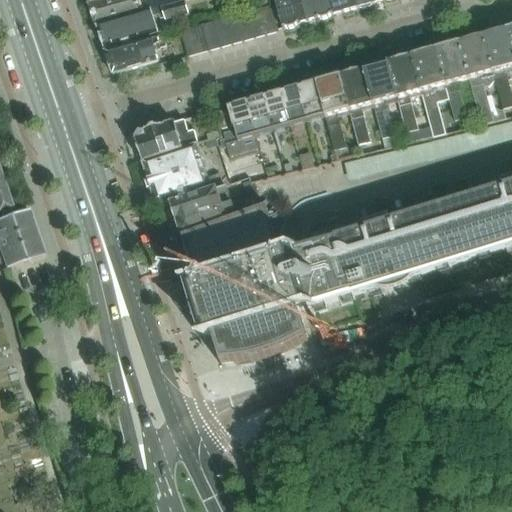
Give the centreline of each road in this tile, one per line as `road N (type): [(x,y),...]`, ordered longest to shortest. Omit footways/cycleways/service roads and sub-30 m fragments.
road 1 (residential): [(511,3),(60,121)]
road 2 (tertiary): [(511,298),(397,337),(350,371),(174,428)]
road 3 (secondary): [(105,256),(151,448)]
road 4 (secondary): [(174,428),(105,256)]
road 5 (secondary): [(105,256),(60,121)]
road 6 (secondary): [(60,121),(21,6)]
